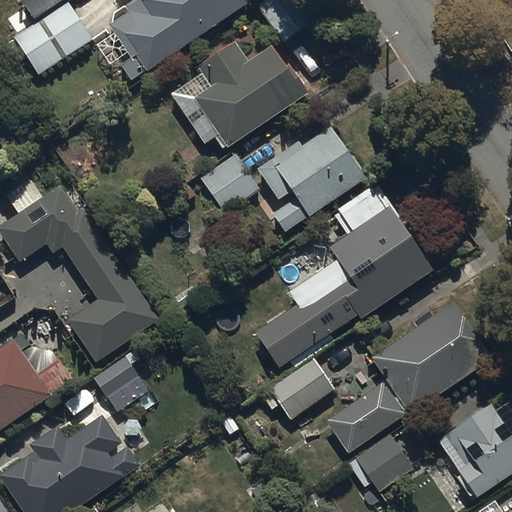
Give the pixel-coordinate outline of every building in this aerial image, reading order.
[(132,15),(111,29),(133,61),(117,72),(128,88),(250,4),(246,0),(145,0),(129,11),(132,15)] [(302,0),(271,0),(258,9),(283,47),(318,23),(302,0)] [(71,7),(19,39),(42,75),(94,43),(71,7)] [(204,80),(173,99),(205,149),(220,140),(229,154),(312,101),(291,69),(286,72),(273,51),(249,66),(237,47),(198,71),(204,80)] [(258,174),(259,175),(279,204),(293,194),(298,202),(273,219),(285,236),(309,219),(310,221),(366,183),(331,131),(303,150),(300,145),(258,174)] [(261,194),(237,158),(201,182),(225,218),(261,194)] [(79,214),(61,189),(45,200),(32,182),(8,199),(21,217),(0,231),(0,238),(19,266),(47,246),(54,256),(64,249),(99,298),(66,322),(99,369),(163,323),(84,211),(79,214)] [(338,262),(289,296),(299,310),(258,339),(282,372),(357,319),(361,324),(433,273),(397,222),(400,220),(379,190),(375,193),(372,189),(338,213),(339,215),(335,219),(350,240),(332,253),(338,262)] [(192,287),(172,302),(182,317),(203,303),(192,287)] [(455,308),(374,361),(411,419),(493,366),(455,308)] [(15,344),(0,353),(0,436),(76,385),(54,351),(33,348),(22,355),(15,344)] [(124,359),(94,380),(118,416),(149,394),(132,369),(141,363),(132,351),(123,357),(124,359)] [(335,393),(315,362),(261,398),(272,413),(280,408),(290,423),(335,393)] [(383,386),(326,426),(349,459),(406,419),(383,386)] [(492,407),(445,440),(467,470),(460,475),(479,502),(511,479),(511,406),(498,416),(492,407)] [(35,457),(1,480),(23,511),(79,511),(141,469),(128,451),(113,462),(110,456),(122,448),(104,422),(68,446),(58,431),(31,450),(35,457)] [(415,472),(390,438),(349,467),(364,488),(360,491),(372,509),(384,501),(381,496),(415,472)]
